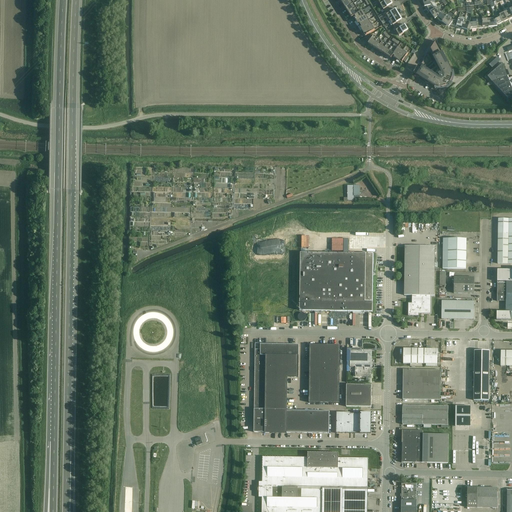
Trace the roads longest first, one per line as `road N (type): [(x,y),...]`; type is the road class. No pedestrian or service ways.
road 1 (motorway): [(63,0),(54,441)]
road 2 (motorway): [(66,439),(76,0)]
road 3 (unclassified): [(360,115),(161,113),(100,128),(0,115)]
road 4 (unclassified): [(247,442),(250,331),(387,333)]
road 5 (unclassified): [(247,442),(386,443)]
road 6 (unclassified): [(387,333),(387,204)]
road 7 (unclassified): [(386,472),(511,473)]
